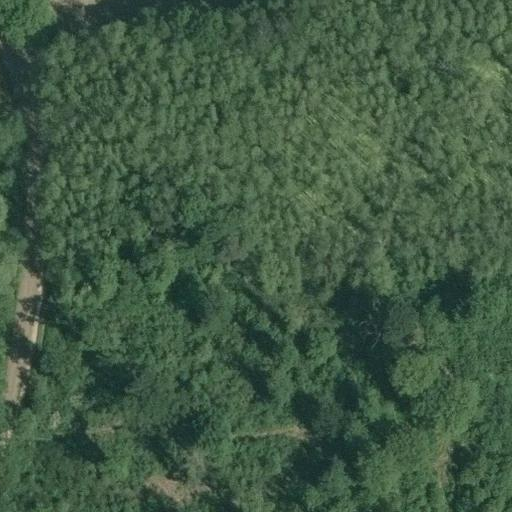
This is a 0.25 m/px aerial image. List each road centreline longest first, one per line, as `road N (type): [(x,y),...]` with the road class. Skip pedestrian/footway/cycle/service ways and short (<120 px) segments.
road 1 (track): [(0,452),(33,308),(45,178),(36,107),(0,21)]
road 2 (track): [(340,0),(21,61)]
